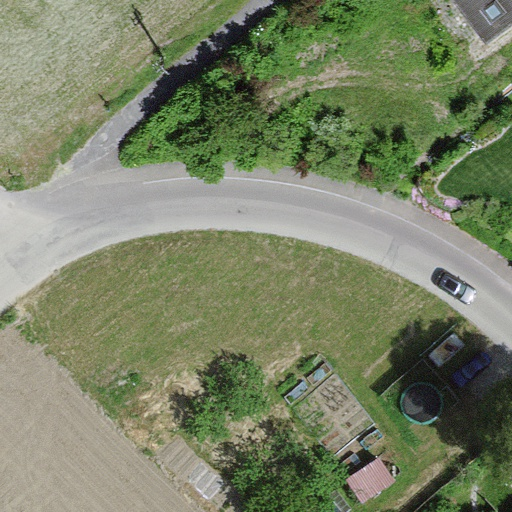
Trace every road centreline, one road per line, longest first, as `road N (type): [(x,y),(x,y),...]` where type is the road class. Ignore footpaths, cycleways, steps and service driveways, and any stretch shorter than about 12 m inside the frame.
road 1 (residential): [(511,323),(405,248),(312,215),(202,202),(151,208),(90,222),(41,248)]
road 2 (tertiary): [(0,18),(29,71),(41,248)]
